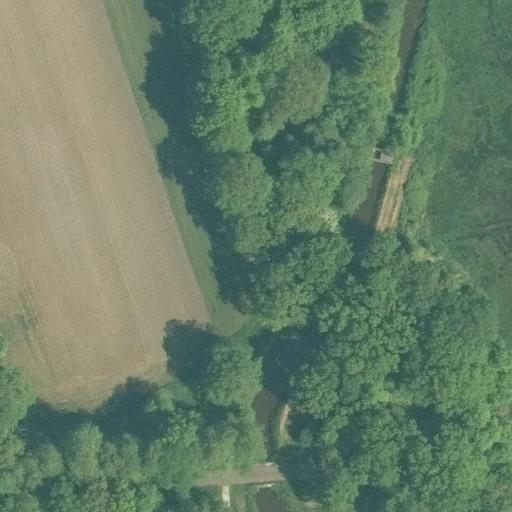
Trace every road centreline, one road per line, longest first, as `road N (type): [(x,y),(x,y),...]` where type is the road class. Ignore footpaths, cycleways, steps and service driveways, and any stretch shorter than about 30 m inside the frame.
road 1 (unclassified): [(285,473),(0,502)]
road 2 (unclassified): [(285,473),(356,476),(413,496),(433,511)]
